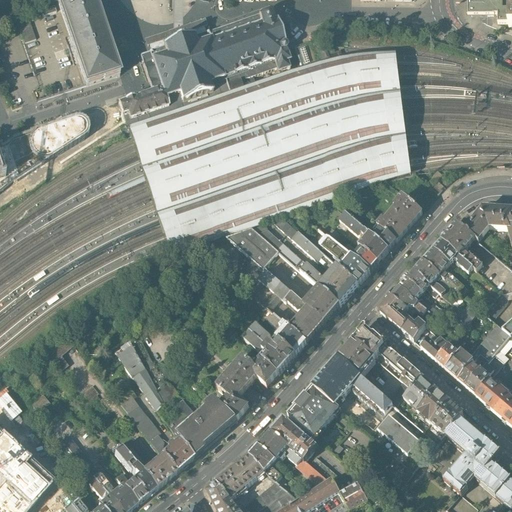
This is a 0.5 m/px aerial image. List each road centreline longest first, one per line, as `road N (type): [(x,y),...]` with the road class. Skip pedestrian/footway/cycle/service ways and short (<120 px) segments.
road 1 (primary): [(193,488),(246,442),(361,311)]
road 2 (residential): [(511,446),(361,311)]
road 3 (primary): [(361,311),(462,198),(511,188)]
